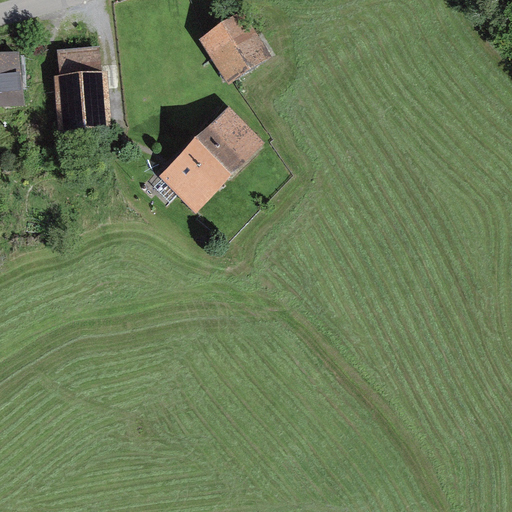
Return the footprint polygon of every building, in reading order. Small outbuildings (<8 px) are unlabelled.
[(253,27),(213,46),(233,89),(273,69),(253,27)] [(107,54),(66,58),(72,130),(113,126),(107,54)] [(0,111),(29,109),(26,59),(0,60),(0,111)] [(276,152),(235,116),(209,144),(247,181),(276,152)] [(247,181),(209,144),(181,173),(218,209),(247,181)]
